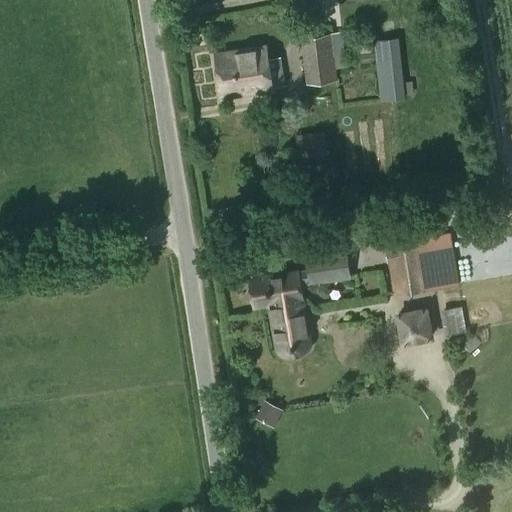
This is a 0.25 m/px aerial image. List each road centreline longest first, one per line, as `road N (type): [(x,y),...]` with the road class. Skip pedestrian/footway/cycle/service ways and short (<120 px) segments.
road 1 (unclassified): [(225,511),(149,0)]
road 2 (unknown): [(226,511),(444,478),(453,444),(437,387),(429,368),(387,331)]
